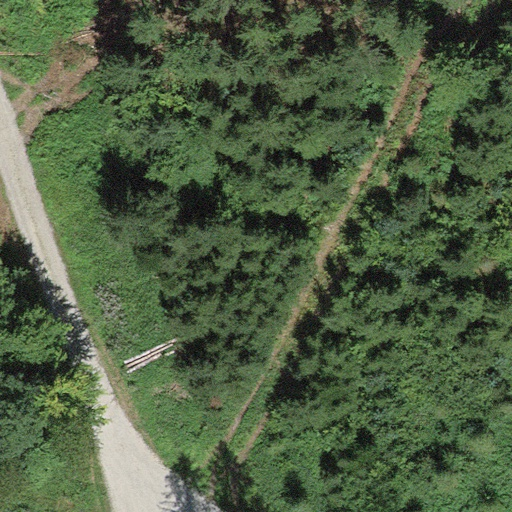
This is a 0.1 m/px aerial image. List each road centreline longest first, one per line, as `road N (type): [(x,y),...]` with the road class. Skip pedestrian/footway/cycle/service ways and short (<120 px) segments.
road 1 (track): [(0,120),(120,511)]
road 2 (track): [(104,440),(203,511)]
